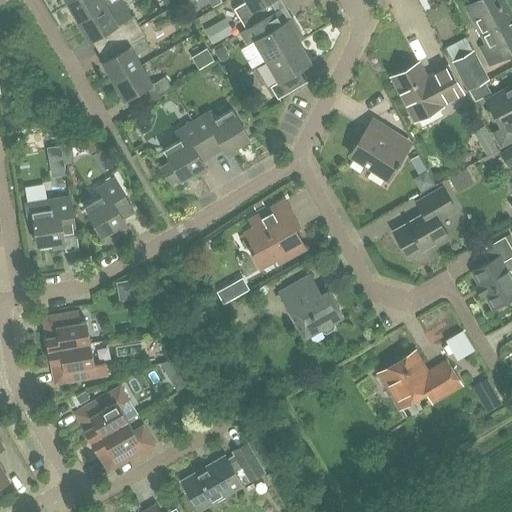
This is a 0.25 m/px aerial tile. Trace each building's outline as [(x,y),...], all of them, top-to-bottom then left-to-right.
[(77,0),(68,6),(79,24),(108,8),(103,0),(77,0)] [(121,0),(108,8),(79,24),(91,43),(111,32),(117,42),(141,28),(135,17),(132,19),(121,0)] [(247,30),(267,18),(266,17),(261,8),(274,0),(245,0),(247,3),(235,10),(247,30)] [(481,48),(490,66),(511,53),(511,16),(503,0),(479,0),(466,7),(486,45),(481,48)] [(305,40),(292,19),(287,22),(280,9),(266,17),(267,18),(247,30),(240,34),(247,46),(255,42),(267,63),(300,43),(305,40)] [(218,44),(239,30),(230,16),(209,30),(218,44)] [(103,64),(114,83),(142,67),(137,57),(149,50),(144,41),(147,38),(141,28),(117,42),(123,52),(103,64)] [(312,65),(300,43),(267,63),(279,84),(272,88),(279,100),(305,85),(298,73),(312,65)] [(474,50),(452,61),(468,91),(490,79),(474,50)] [(441,106),(463,94),(449,67),(427,79),(419,64),(393,79),(416,122),(443,108),(441,106)] [(153,86),(142,67),(114,83),(125,102),(153,86)] [(165,93),(172,89),(166,78),(159,82),(165,93)] [(511,86),(486,100),(502,129),(494,133),(501,148),(511,141),(511,86)] [(238,149),(251,141),(233,111),(217,120),(212,112),(194,123),(214,157),(225,150),(230,159),(240,153),(238,149)] [(203,163),(214,157),(194,123),(175,133),(180,142),(164,151),(171,163),(162,169),(172,186),(181,180),(182,182),(195,174),(198,178),(208,172),(203,163)] [(389,181),(412,144),(390,131),(383,142),(367,132),(359,144),(360,145),(352,158),(389,181)] [(507,166),(511,162),(511,145),(500,154),(507,166)] [(63,146),(49,149),(51,161),(65,158),(63,146)] [(85,208),(103,238),(116,231),(118,235),(129,229),(124,220),(135,214),(115,179),(96,190),(101,199),(85,208)] [(439,221),(456,211),(443,188),(417,203),(424,216),(394,233),(409,259),(433,246),(435,249),(450,241),(439,221)] [(77,237),(71,197),(26,205),(29,221),(34,220),(38,248),(53,246),(54,250),(66,248),(64,239),(77,237)] [(280,262),(305,249),(294,230),(299,227),(286,203),(252,222),(256,229),(247,234),(258,253),(254,255),(261,267),(278,258),(280,262)] [(511,249),(506,238),(483,251),(490,263),(473,273),(494,310),(511,299),(511,249)] [(335,331),(336,327),(334,323),(343,318),(329,293),(322,297),(311,277),(280,294),(291,313),(289,315),(295,326),(297,324),(306,339),(321,330),(323,334),(327,335),(335,331)] [(250,291),(244,281),(219,294),(225,305),(250,291)] [(53,338),(47,339),(49,352),(91,345),(88,322),(81,323),(79,312),(49,317),(53,338)] [(91,345),(49,352),(51,366),(57,365),(61,386),(109,378),(107,364),(95,366),(91,345)] [(435,401),(462,385),(448,363),(427,376),(422,368),(424,367),(415,353),(385,371),(393,385),(389,387),(402,409),(430,393),(435,401)] [(488,379),(473,388),(488,412),(503,404),(488,379)] [(162,410),(180,401),(169,382),(152,391),(162,410)] [(84,432),(91,444),(129,422),(120,408),(131,402),(122,386),(79,411),(90,429),(84,432)] [(137,436),(129,422),(91,444),(98,456),(104,453),(115,471),(157,446),(147,430),(137,436)] [(0,489),(10,484),(0,467),(0,452),(4,450),(0,443),(0,489)] [(251,482),(265,474),(248,445),(234,453),(236,456),(228,460),(226,457),(182,483),(199,511),(243,487),(237,476),(245,472),(251,482)]
